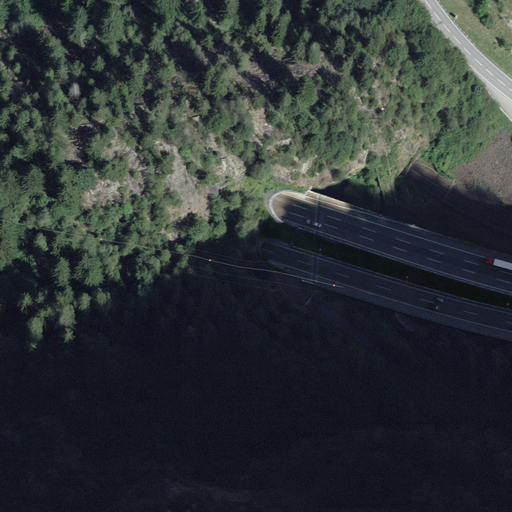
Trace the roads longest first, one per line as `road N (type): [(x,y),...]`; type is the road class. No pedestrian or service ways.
road 1 (motorway): [(0,182),(106,203),(511,323)]
road 2 (motorway): [(511,279),(217,186),(0,142)]
road 3 (primary): [(511,90),(425,0)]
